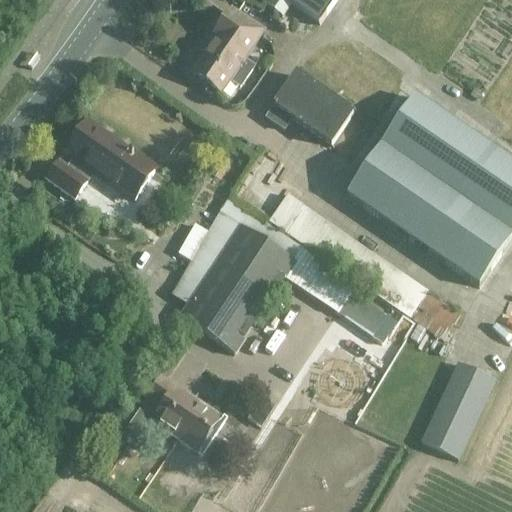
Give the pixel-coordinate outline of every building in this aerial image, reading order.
[(269,0),(265,6),(282,18),(291,4),(320,24),(336,0),(269,0)] [(193,75),(222,95),(230,83),(239,90),(254,68),(245,61),(264,35),(229,12),(211,39),(215,41),(193,75)] [(272,109),(264,120),(283,133),(291,122),(330,149),(331,149),(354,116),(351,114),(358,103),(382,119),(383,116),(396,99),(336,59),(323,77),(303,63),(295,75),(272,109)] [(477,290),(511,239),(511,165),(414,98),(345,199),(477,290)] [(86,183),(85,183),(92,173),(133,201),(153,173),(84,126),(65,154),(76,161),(69,172),(58,164),(46,182),(73,201),(86,183)] [(178,257),(191,264),(242,174),(223,163),(222,165),(214,160),(180,219),(194,227),(178,257)] [(287,197),(269,223),(278,229),(278,230),(409,320),(441,342),(458,315),(426,295),(427,294),(287,197)] [(240,228),(183,314),(179,320),(234,357),(296,265),(240,228)] [(458,463),(495,384),(456,366),(419,445),(458,463)] [(151,424),(197,456),(222,421),(161,379),(145,403),(159,413),(151,424)]
